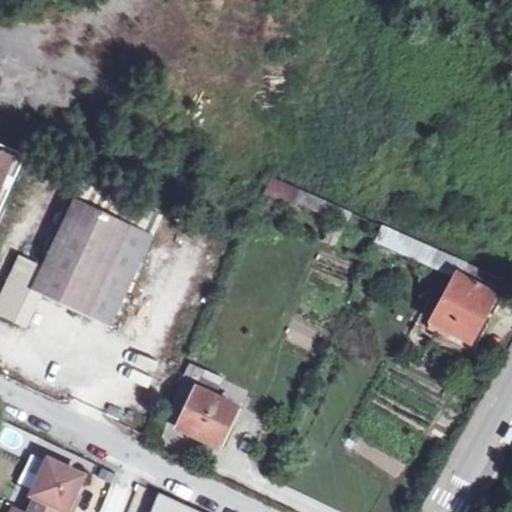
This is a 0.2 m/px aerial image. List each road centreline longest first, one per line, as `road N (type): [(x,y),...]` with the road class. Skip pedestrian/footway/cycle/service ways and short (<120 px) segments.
road 1 (residential): [(0,394),(250,511)]
road 2 (tertiary): [(445,511),(511,386)]
